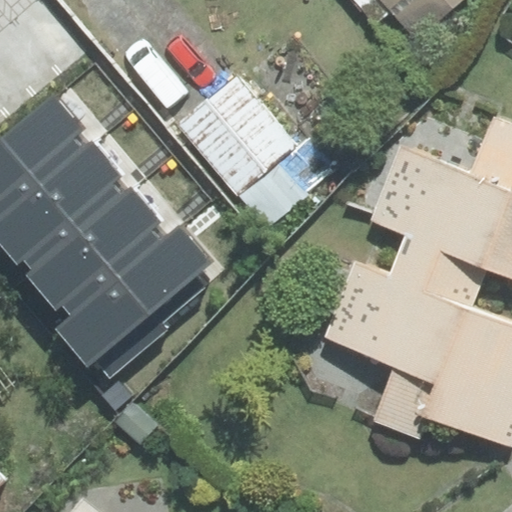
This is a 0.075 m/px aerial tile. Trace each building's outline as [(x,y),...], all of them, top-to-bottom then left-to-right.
[(4,0),(0,0),(0,135),(39,125),(4,0)] [(463,0),(385,0),(422,39),(463,0)] [(197,84),(169,110),(274,224),(309,192),(280,162),(302,141),(239,74),(211,100),(197,84)] [(379,413),(429,433),(438,410),(511,438),(511,311),(482,300),(496,263),(511,269),(511,115),(492,107),(471,161),(395,131),(364,211),(417,232),(401,271),(349,250),(316,331),(399,364),(379,413)] [(0,485),(10,477),(0,465),(0,485)] [(135,511),(118,498),(108,510),(87,494),(72,511),(135,511)]
